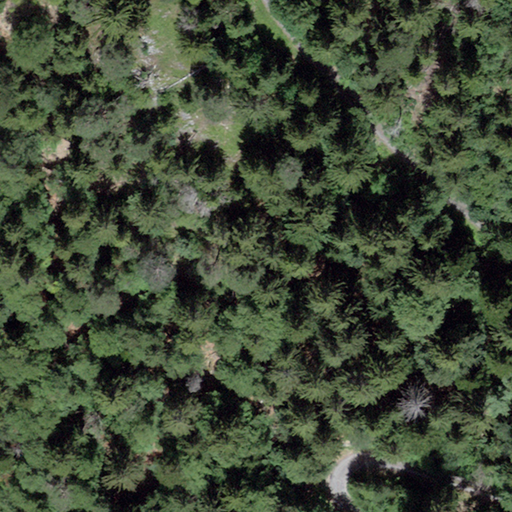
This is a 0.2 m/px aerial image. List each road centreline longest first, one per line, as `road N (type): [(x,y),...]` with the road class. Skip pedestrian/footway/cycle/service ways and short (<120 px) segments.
road 1 (unclassified): [(263,0),(281,31),(376,133),(511,253)]
road 2 (unclassified): [(511,505),(370,462),(338,482),(348,511)]
